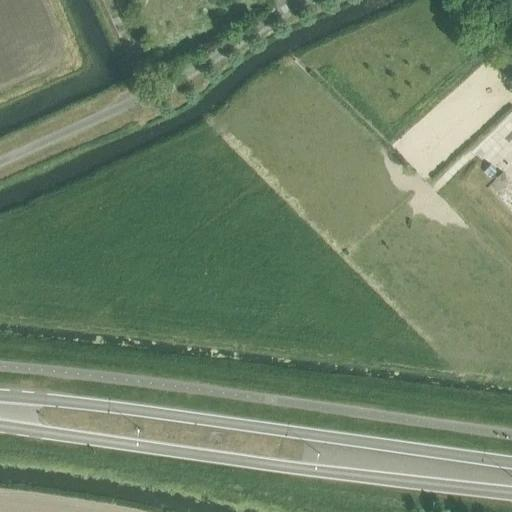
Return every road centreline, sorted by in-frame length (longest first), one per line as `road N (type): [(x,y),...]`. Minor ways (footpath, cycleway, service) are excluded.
road 1 (tertiary): [(0,426),(511,496)]
road 2 (tertiary): [(511,464),(0,397)]
